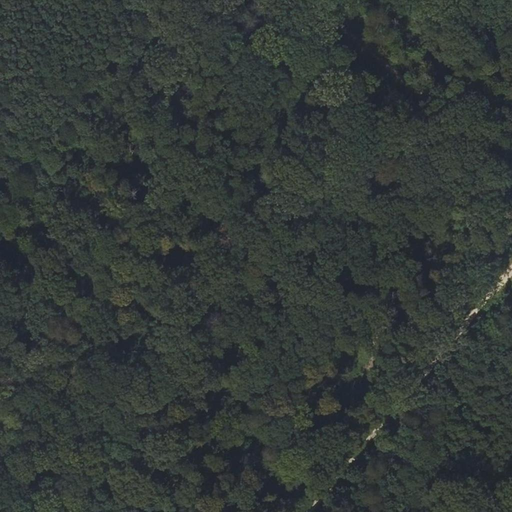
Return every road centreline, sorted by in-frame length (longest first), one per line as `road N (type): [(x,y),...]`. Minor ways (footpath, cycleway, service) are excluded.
road 1 (track): [(0,211),(57,259),(168,511)]
road 2 (track): [(311,511),(511,271)]
road 3 (track): [(302,0),(511,178)]
